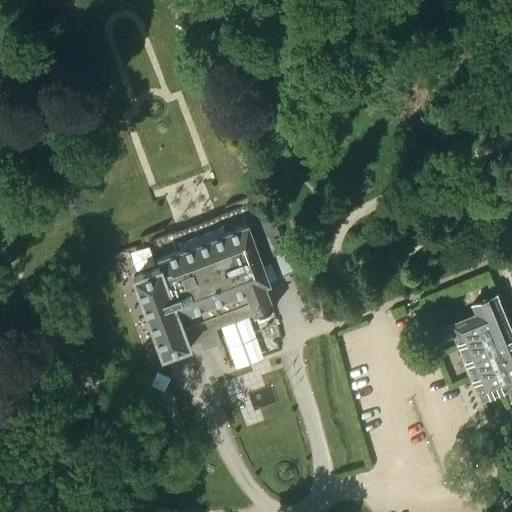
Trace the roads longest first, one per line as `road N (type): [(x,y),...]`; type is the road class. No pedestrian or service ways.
road 1 (unclassified): [(307,511),(325,488),(324,469),(287,338),(195,372)]
road 2 (unclassified): [(273,511),(232,459),(195,372)]
